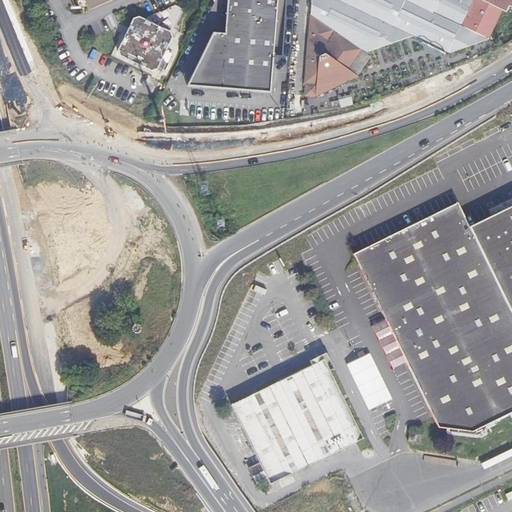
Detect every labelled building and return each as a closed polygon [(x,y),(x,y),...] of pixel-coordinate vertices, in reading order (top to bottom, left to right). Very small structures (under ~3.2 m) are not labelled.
[(275,0),(225,0),(222,33),(210,32),(185,85),(267,93),(275,0)] [(511,0),(310,0),(304,81),(305,81),(304,92),(317,94),(356,77),(350,71),(364,50),(409,34),(447,52),(486,39),(503,10),(506,12),(510,6),(511,7),(511,0)] [(153,13),(146,15),(142,24),(138,22),(136,26),(134,29),(138,31),(131,45),(133,51),(165,66),(171,64),(185,34),(184,28),(153,13)] [(511,208),(509,210),(469,230),(465,222),(457,206),(354,257),(358,265),(381,311),(386,322),(373,328),(386,353),(395,372),(405,367),(430,417),(436,429),(472,434),(511,413),(511,208)] [(334,369),(326,353),(309,361),(311,364),(305,367),(232,404),(238,418),(258,459),(270,483),(363,438),(330,371),(334,369)] [(422,436),(410,433),(408,442),(420,445),(422,436)]
